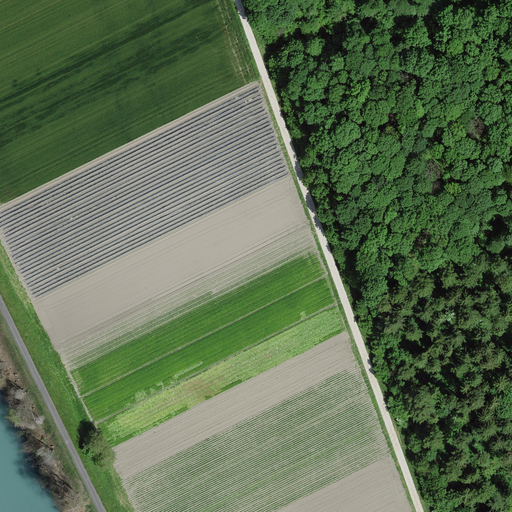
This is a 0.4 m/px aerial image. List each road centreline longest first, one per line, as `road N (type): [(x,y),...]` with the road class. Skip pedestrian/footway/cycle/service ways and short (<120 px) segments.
road 1 (track): [(237,0),(421,511)]
road 2 (track): [(0,288),(106,511)]
